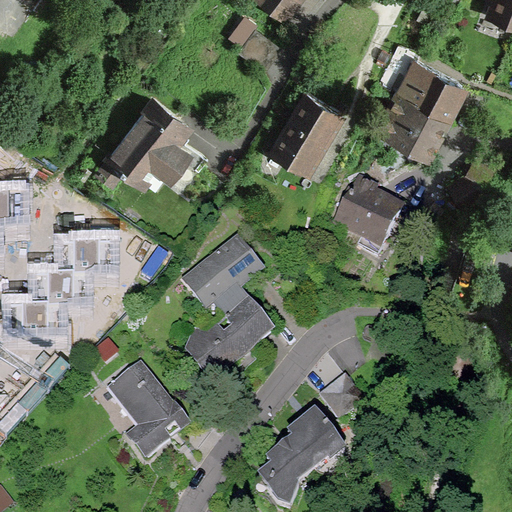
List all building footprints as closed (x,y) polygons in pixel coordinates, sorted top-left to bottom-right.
[(304,0),(257,0),(256,1),(287,23),(304,0)] [(511,0),(491,0),(485,17),(511,27),(511,0)] [(281,51),(256,32),(240,54),(265,72),(281,51)] [(467,88),(414,62),(398,95),(451,121),(467,88)] [(343,115),(305,93),(268,154),(305,177),(343,115)] [(195,125),(153,95),(96,175),(114,187),(124,173),(146,188),(158,171),(174,182),(194,154),(181,145),(195,125)] [(451,121),(398,95),(378,134),(431,160),(451,121)] [(497,193),(509,183),(474,162),(467,175),(493,191),(497,193)] [(493,191),(467,175),(455,183),(459,193),(456,200),(469,209),(493,191)] [(382,192),(359,181),(336,226),(368,242),(365,248),(383,257),(402,220),(375,206),(382,192)] [(262,277),(239,245),(185,285),(207,315),(215,310),(226,325),(243,311),(234,298),(262,277)] [(249,306),(243,311),(226,325),(209,337),(191,333),(186,356),(202,360),(223,385),(277,339),(249,306)] [(190,431),(138,369),(108,394),(139,432),(126,443),(146,468),(190,431)] [(348,376),(320,400),(344,429),(373,405),(348,376)] [(347,459),(311,418),(287,438),(293,445),(317,473),(321,478),(341,478),(341,464),(347,459)] [(317,473),(293,445),(266,466),(270,471),(265,491),(279,506),(289,511),(290,511),(298,490),(317,473)] [(7,511),(13,507),(0,491),(0,504),(6,511),(7,511)]
